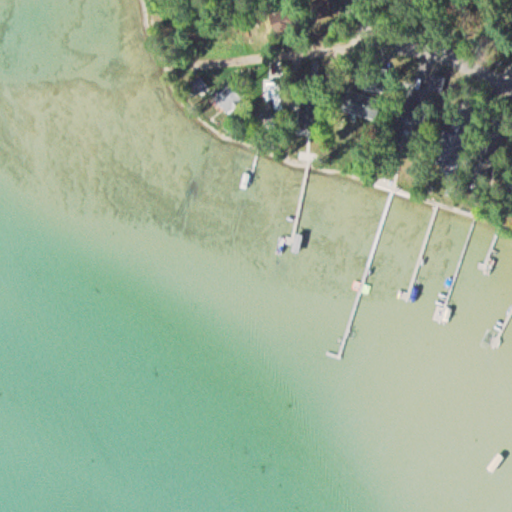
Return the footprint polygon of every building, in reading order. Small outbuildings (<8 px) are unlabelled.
[(190,87),(198,98),(210,88),(202,77),(190,87)] [(220,111),(246,105),(241,85),(215,92),(220,111)] [(383,101),(349,91),(343,110),(377,120),(383,101)] [(301,125),(320,129),(324,108),(304,104),(301,125)] [(458,172),(469,134),(454,130),(443,167),(458,172)]
